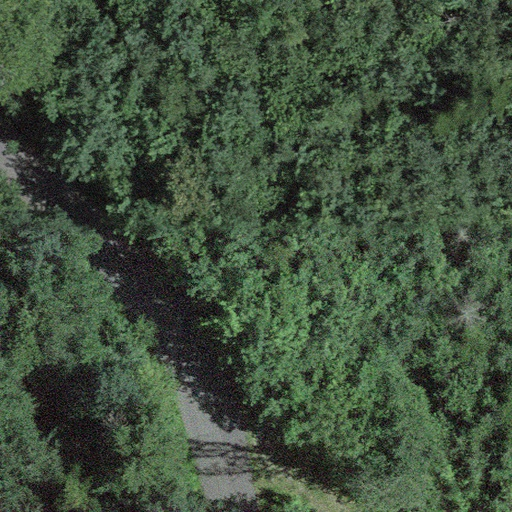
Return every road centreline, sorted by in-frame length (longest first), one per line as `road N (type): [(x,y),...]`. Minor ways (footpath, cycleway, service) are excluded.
road 1 (residential): [(232,511),(158,302),(0,149)]
road 2 (track): [(344,511),(281,449),(195,406)]
